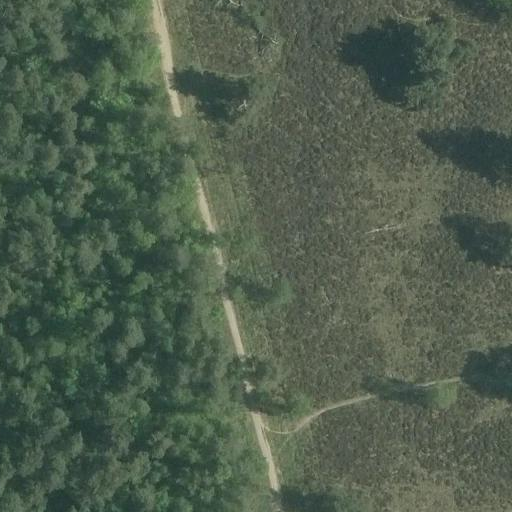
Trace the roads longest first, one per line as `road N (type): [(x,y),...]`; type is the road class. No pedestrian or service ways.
road 1 (track): [(281,511),(205,206)]
road 2 (track): [(153,0),(205,206)]
